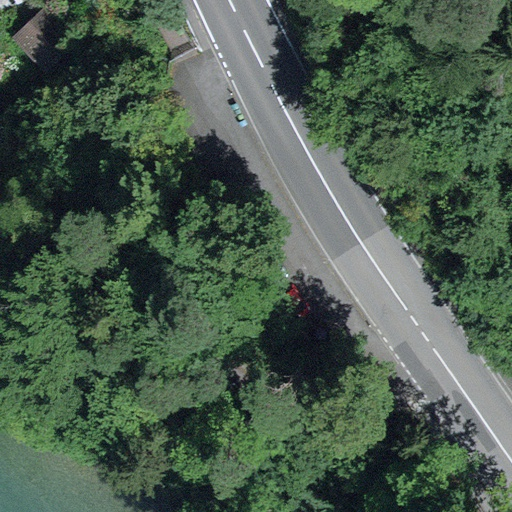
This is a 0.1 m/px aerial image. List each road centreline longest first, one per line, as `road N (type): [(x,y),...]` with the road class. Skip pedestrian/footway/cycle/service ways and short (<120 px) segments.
road 1 (track): [(0,147),(194,351),(265,402),(357,406),(392,396),(443,363)]
road 2 (secondary): [(511,459),(362,242),(228,0)]
